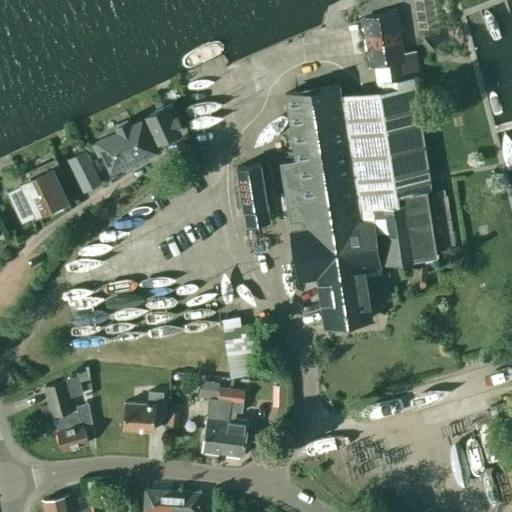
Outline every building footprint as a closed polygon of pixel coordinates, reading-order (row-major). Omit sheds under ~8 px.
[(299,279),(316,276),(364,269),(365,275),(380,272),(379,267),(380,267),(372,217),(375,217),(382,262),(435,253),(434,247),(453,244),(445,195),(427,197),(426,188),(430,188),(413,76),(405,77),(398,33),(394,11),(362,17),(370,65),(388,61),(392,79),(381,81),(383,88),(341,96),(339,85),(285,93),(296,160),(281,162),(299,279)] [(185,103),(201,95),(195,82),(178,90),(185,103)] [(151,122),(144,125),(142,119),(129,125),(130,127),(121,132),(119,127),(108,132),(109,134),(98,139),(99,141),(94,143),(99,154),(104,152),(111,168),(155,148),(148,135),(155,132),(159,139),(178,131),(175,125),(180,122),(171,103),(167,106),(166,105),(147,114),(151,122)] [(90,159),(85,149),(64,159),(75,181),(96,171),(96,170),(100,168),(95,157),(90,159)] [(37,213),(66,199),(53,172),(62,168),(56,155),(20,172),(24,181),(7,188),(21,218),(36,211),(37,213)] [(246,226),(269,222),(260,163),(237,167),(246,226)] [(74,199),(87,193),(83,184),(70,190),(74,199)] [(423,255),(423,256),(424,263),(426,263),(426,268),(439,266),(437,253),(435,253),(423,255)] [(418,275),(427,274),(426,268),(426,263),(424,263),(417,264),(418,275)] [(371,317),(365,275),(364,269),(316,276),(324,324),(371,317)] [(222,327),(230,376),(258,371),(250,322),(222,327)] [(82,392),(77,372),(62,376),(63,379),(42,385),(51,415),(73,408),(69,395),(82,392)] [(201,378),(200,378),(198,396),(209,397),(217,398),(219,386),(219,380),(201,378)] [(203,449),(223,452),(228,417),(232,388),(219,386),(217,398),(209,397),(203,449)] [(244,389),(232,388),(228,417),(223,452),(243,454),(247,420),(234,418),(235,410),(241,411),(244,389)] [(161,408),(162,391),(149,390),(148,402),(125,401),(123,427),(154,430),(156,408),(161,408)] [(82,426),(92,424),(87,402),(76,404),(77,409),(54,415),(57,429),(56,429),(62,449),(86,443),(82,426)] [(177,426),(178,412),(167,411),(166,425),(177,426)] [(156,451),(180,452),(180,432),(157,431),(156,451)] [(475,440),(474,454),(487,454),(488,440),(475,440)] [(171,511),(172,489),(144,488),(143,511),(171,511)] [(199,511),(200,490),(172,489),(171,511),(199,511)] [(78,511),(78,508),(70,509),(67,493),(43,498),(46,511),(78,511)] [(98,511),(97,503),(86,504),(87,511),(98,511)]
